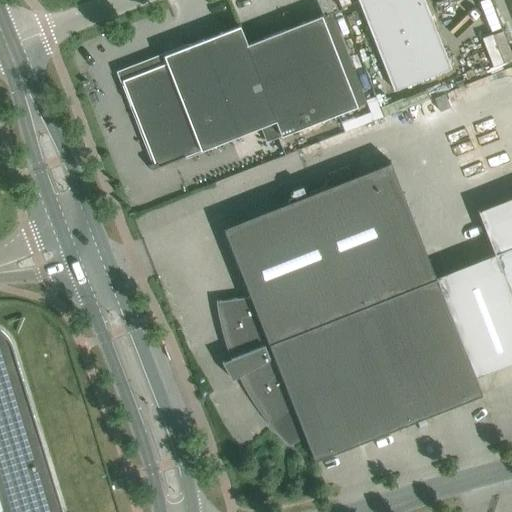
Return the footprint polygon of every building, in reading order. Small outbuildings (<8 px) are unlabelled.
[(358,0),(394,90),(451,67),(424,0),(358,0)] [(240,25),(164,55),(167,63),(122,80),(155,163),(148,166),(149,170),(168,163),(257,128),(263,143),(357,106),(322,15),(247,44),(240,25)] [(287,444),(304,433),(269,343),(325,321),(380,299),(436,277),(436,276),(390,161),(223,227),(250,296),(216,301),(217,307),(218,315),(220,324),(222,331),(223,336),(226,344),(228,352),(231,358),(223,361),(223,360),(222,361),(232,379),(233,379),(233,378),(238,375),(243,385),(248,394),(253,401),(259,411),(265,419),(271,427),(278,435),(282,439),(287,444)] [(511,246),(495,253),(511,297),(511,246)] [(482,394),(475,377),(436,277),(380,299),(426,416),(482,394)] [(380,299),(325,321),(371,437),(426,416),(380,299)] [(325,321),(269,343),(304,433),(314,460),(371,437),(325,321)] [(0,511),(62,511),(12,346),(10,342),(7,337),(4,334),(0,330),(0,511)]
